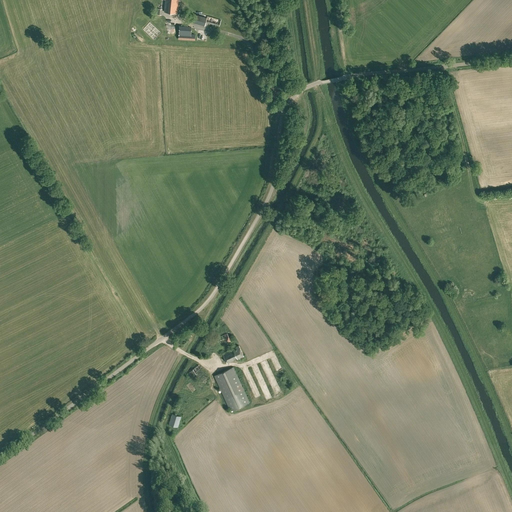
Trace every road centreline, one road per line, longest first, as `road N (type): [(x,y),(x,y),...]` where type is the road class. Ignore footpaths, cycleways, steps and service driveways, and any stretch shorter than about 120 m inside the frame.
road 1 (unclassified): [(0,458),(210,296),(263,205),(280,121),(298,91),(343,77),(511,57)]
road 2 (track): [(345,77),(369,164),(464,323),(511,433)]
